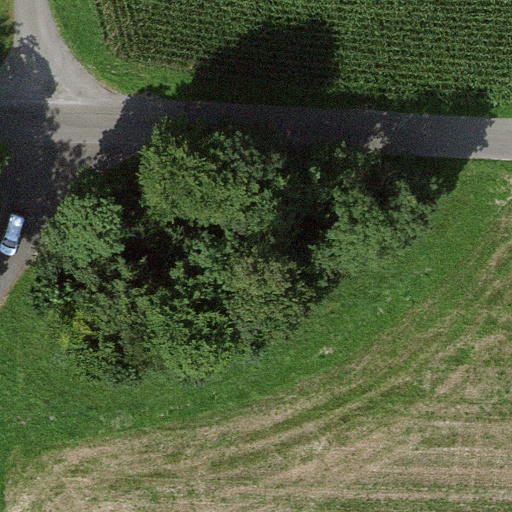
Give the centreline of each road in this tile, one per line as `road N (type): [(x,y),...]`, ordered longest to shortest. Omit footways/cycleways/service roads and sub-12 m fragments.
road 1 (unclassified): [(511,147),(38,136)]
road 2 (unclassified): [(28,0),(38,136)]
road 3 (unclassified): [(38,136),(0,260)]
